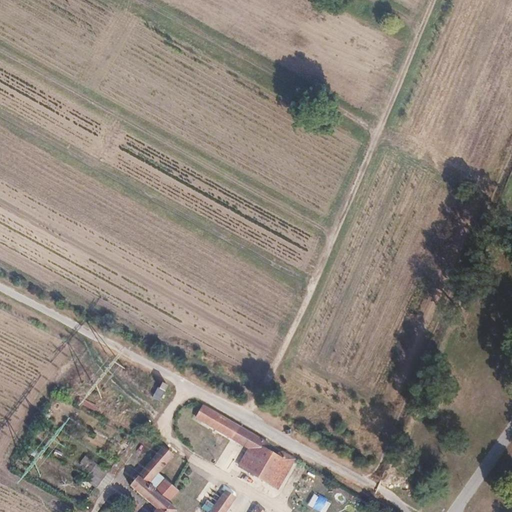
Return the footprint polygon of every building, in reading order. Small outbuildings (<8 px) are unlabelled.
[(170,386),(163,382),(161,388),(166,391),(170,386)] [(205,413),(201,419),(254,449),(244,466),(246,468),(279,488),(297,459),(284,453),(280,454),(279,456),(270,452),(272,449),(272,447),(271,444),(208,407),(205,413)] [(164,448),(132,486),(158,510),(156,511),(175,511),(177,510),(170,503),(179,491),(159,473),(174,456),(164,448)] [(110,472),(97,463),(85,480),(97,488),(110,472)] [(229,511),(239,498),(231,492),(215,511),(229,511)]
